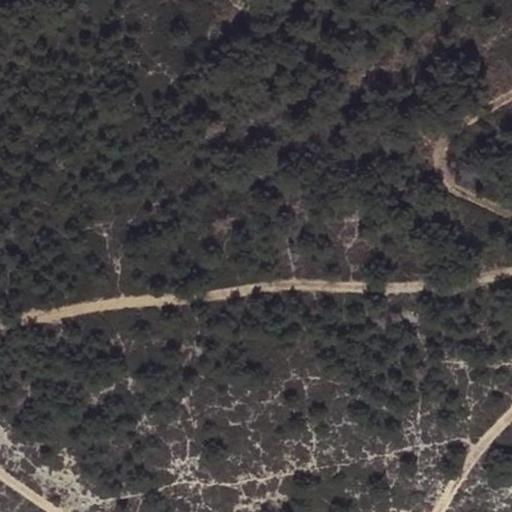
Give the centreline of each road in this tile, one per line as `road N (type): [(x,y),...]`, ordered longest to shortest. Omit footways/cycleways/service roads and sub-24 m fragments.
road 1 (track): [(511,275),(465,288),(304,285),(0,324)]
road 2 (track): [(511,91),(449,129),(435,153),(442,177),(511,217)]
road 3 (track): [(435,511),(511,410)]
